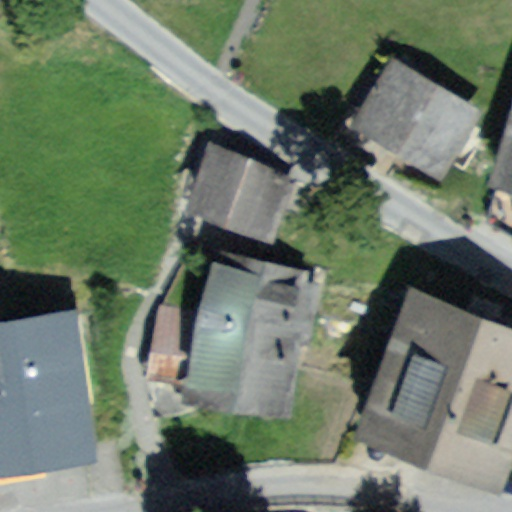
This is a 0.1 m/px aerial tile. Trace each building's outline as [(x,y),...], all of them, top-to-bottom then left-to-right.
[(399,65),(362,129),(451,182),(489,118),(399,65)] [(293,179),(213,150),(191,211),(271,240),(293,179)] [(312,276),(224,262),(214,320),(161,312),(150,377),(186,383),(183,402),(288,420),(312,276)] [(374,437),(511,486),(511,324),(425,294),(374,437)] [(0,305),(0,480),(110,464),(86,315),(3,328),(0,305)]
